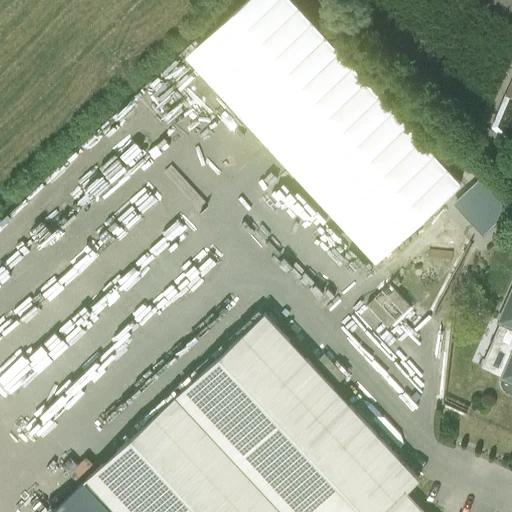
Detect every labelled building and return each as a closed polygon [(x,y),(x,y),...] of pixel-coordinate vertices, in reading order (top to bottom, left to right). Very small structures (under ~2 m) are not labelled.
[(203,47),(210,60),(233,47),(226,34),(203,47)] [(504,69),(495,65),(490,76),(499,80),(504,69)] [(165,90),(180,109),(205,88),(190,70),(165,90)] [(511,75),(511,76),(497,111),(501,113),(508,98),(511,99),(511,75)] [(66,200),(101,176),(89,159),(54,183),(66,200)] [(482,175),(463,194),(489,220),(508,201),(482,175)] [(115,236),(129,229),(119,206),(105,213),(115,236)] [(189,230),(216,249),(226,235),(199,217),(189,230)] [(464,226),(446,242),(459,257),(477,241),(464,226)] [(511,289),(498,323),(511,328),(511,356),(503,379),(511,382),(511,289)] [(86,478),(117,511),(421,511),(403,493),(418,479),(405,464),(264,313),(86,478)] [(383,347),(411,392),(430,381),(422,367),(436,359),(430,350),(449,338),(436,316),(383,347)] [(54,411),(69,428),(81,418),(57,392),(46,402),(54,411)]
